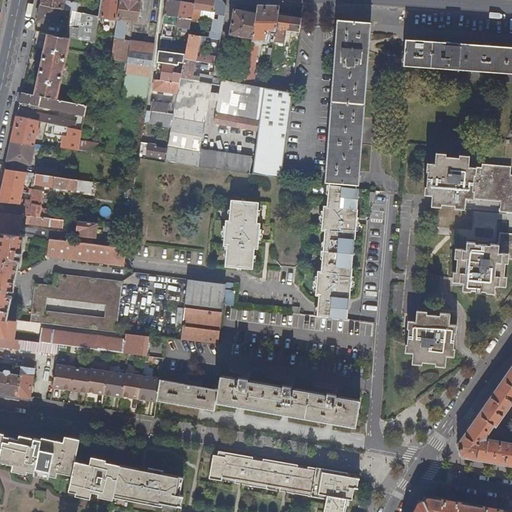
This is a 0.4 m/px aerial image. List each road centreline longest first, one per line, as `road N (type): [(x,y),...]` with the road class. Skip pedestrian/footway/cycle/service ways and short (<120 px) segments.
road 1 (residential): [(392,196),(374,419),(378,444),(421,466)]
road 2 (residential): [(511,334),(421,466)]
road 3 (residential): [(0,406),(150,425)]
